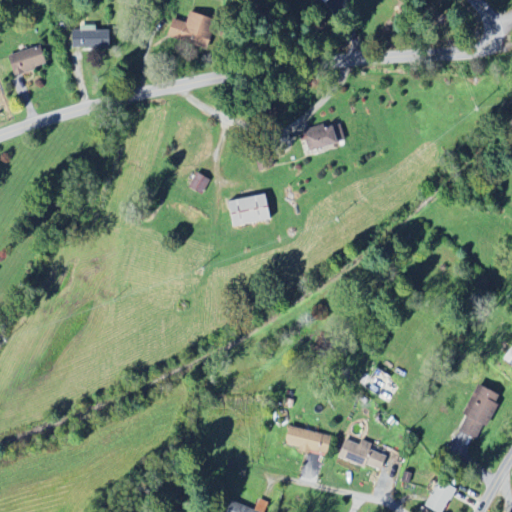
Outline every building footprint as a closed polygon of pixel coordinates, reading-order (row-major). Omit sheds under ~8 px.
[(217,20),(192,12),(188,24),(174,20),(169,37),(209,49),(217,20)] [(111,49),(111,31),(96,31),(97,27),(82,26),(82,31),(74,31),(74,49),(111,49)] [(48,66),(42,46),(10,56),(16,76),(48,66)] [(211,180),(198,173),(190,188),(204,195),(211,180)] [(273,220),(268,195),(228,203),(233,228),(273,220)] [(382,397),(392,375),(373,367),(364,389),(382,397)] [(460,431),(478,439),(484,425),(489,428),(503,395),(480,385),(460,431)] [(333,436),(291,427),(287,444),(300,447),(299,451),(328,457),(333,436)] [(387,456),(371,450),(373,444),(363,440),(361,446),(346,440),(340,457),(381,473),(387,456)] [(427,506),(438,511),(445,511),(457,488),(440,480),(427,506)] [(264,511),(266,506),(235,497),(230,511),(264,511)]
